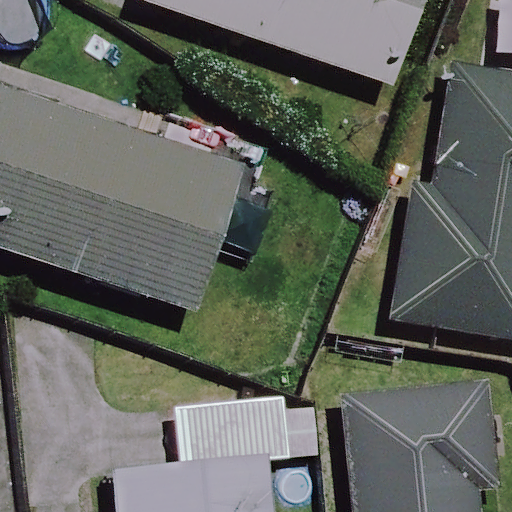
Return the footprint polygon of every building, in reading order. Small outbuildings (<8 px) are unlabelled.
[(413,0),(135,0),(133,7),(383,91),(413,0)] [(511,87),(429,76),(394,329),(511,345),(511,87)] [(235,165),(0,96),(0,263),(191,319),(235,165)] [(463,511),(463,503),(511,497),(511,468),(503,390),(334,409),(345,511),(463,511)] [(315,460),(309,403),(171,418),(177,473),(122,479),(125,511),(263,511),(258,466),(315,460)]
